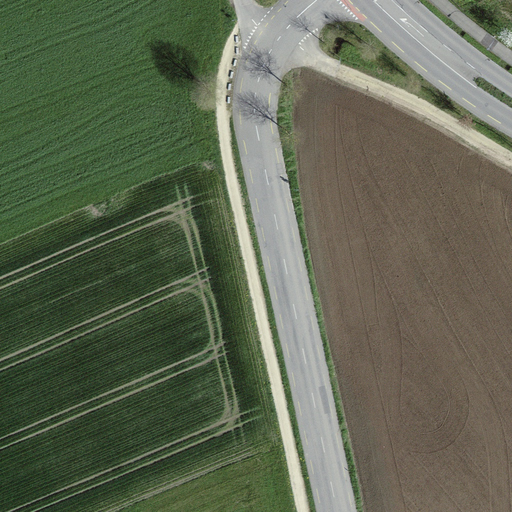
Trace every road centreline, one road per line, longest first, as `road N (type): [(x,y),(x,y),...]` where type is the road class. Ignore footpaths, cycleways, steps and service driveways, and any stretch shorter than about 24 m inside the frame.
road 1 (track): [(511,159),(420,105),(277,39),(226,63),(224,153),(301,511)]
road 2 (tertiary): [(277,39),(255,87),(254,116),(336,511)]
road 3 (primary): [(511,101),(384,0)]
